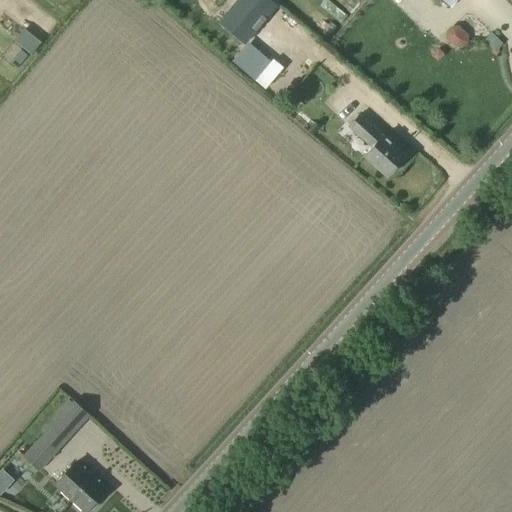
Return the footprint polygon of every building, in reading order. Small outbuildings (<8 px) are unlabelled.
[(440,0),(450,8),(457,0),(440,0)] [(446,39),(455,47),(461,47),(466,42),(466,37),(457,28),(451,28),(446,33),(446,39)] [(253,49),(246,44),(230,62),(237,68),(253,49)] [(268,63),(252,81),(263,90),(282,69),(271,59),(268,63)] [(362,114),(348,127),(372,149),(365,157),(386,177),(407,156),(385,135),(362,114)] [(49,429),(22,457),(38,473),(90,416),(75,402),(49,429)] [(74,462),(55,483),(85,511),(87,508),(89,509),(92,509),(97,504),(97,501),(95,500),(104,491),(74,462)] [(0,496),(2,497),(7,494),(8,486),(4,481),(0,480),(0,496)]
